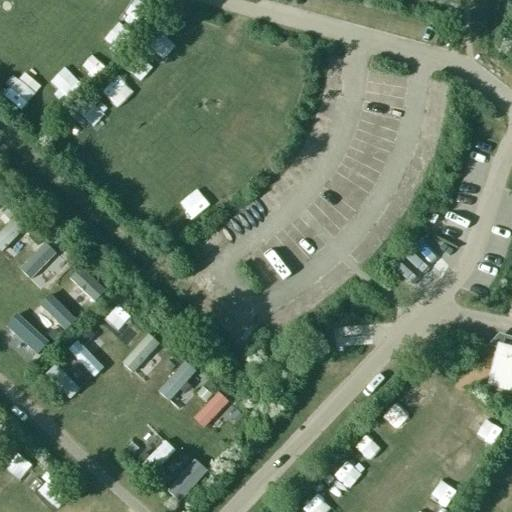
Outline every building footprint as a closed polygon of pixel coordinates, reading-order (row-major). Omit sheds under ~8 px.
[(482,166),(457,170),(460,185),(484,181),(482,166)] [(0,233),(0,249),(4,253),(29,228),(17,217),(0,233)] [(45,244),(22,268),(32,278),(55,254),(45,244)] [(281,323),(272,330),(305,365),(312,358),(324,359),(324,360),(359,327),(358,326),(359,315),(366,308),(334,273),(326,281),(318,281),(312,275),(276,309),(281,315),(281,323)] [(53,325),(67,312),(54,297),(39,310),(53,325)] [(27,347),(37,334),(19,320),(9,332),(27,347)] [(128,361),(140,373),(163,349),(150,337),(128,361)] [(93,380),(104,371),(78,342),(67,351),(93,380)] [(511,348),(497,344),(485,388),(511,395),(511,348)] [(175,402),(194,368),(180,360),(161,394),(175,402)] [(70,401),(81,391),(59,368),(49,377),(70,401)] [(217,391),(194,421),(206,430),(230,401),(217,391)] [(394,441),(408,426),(389,409),(375,424),(394,441)] [(475,424),(497,435),(503,422),(481,411),(475,424)] [(349,452),(362,462),(382,436),(370,426),(349,452)] [(145,453),(153,469),(177,458),(170,442),(145,453)] [(192,483),(200,473),(191,465),(174,485),(192,501),(201,491),(192,483)] [(45,476),(34,493),(55,507),(66,490),(45,476)] [(298,507),(302,511),(327,511),(335,504),(316,487),(298,507)] [(62,503),(70,511),(85,511),(71,496),(62,503)]
